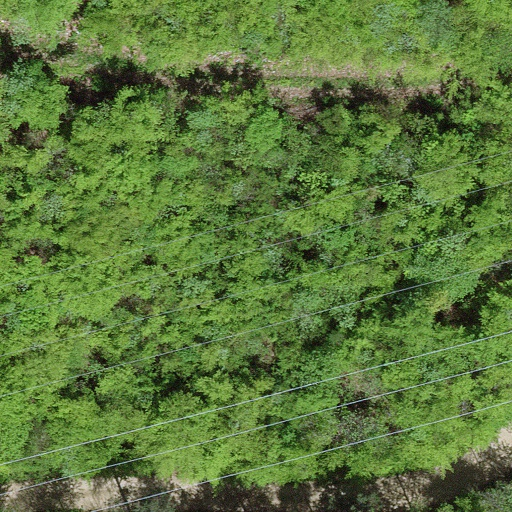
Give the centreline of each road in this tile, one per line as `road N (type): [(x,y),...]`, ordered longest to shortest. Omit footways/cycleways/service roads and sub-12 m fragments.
road 1 (track): [(511,452),(458,486),(388,503),(153,492),(0,500)]
road 2 (track): [(511,53),(451,82),(241,76),(0,41)]
